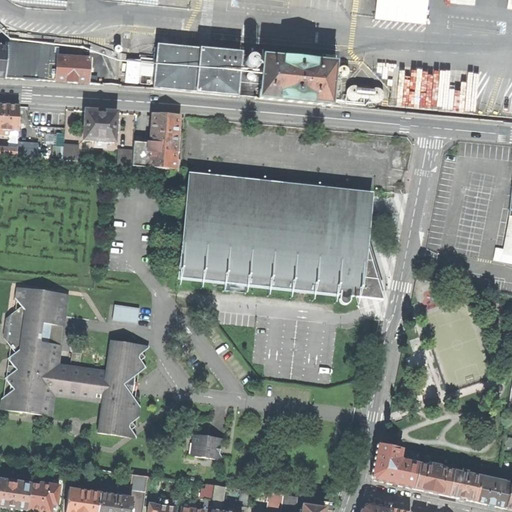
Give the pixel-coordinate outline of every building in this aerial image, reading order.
[(53,47),(7,45),(7,48),(5,79),(55,82),(56,57),(53,57),(53,47)] [(139,46),(139,57),(153,58),(153,47),(139,46)] [(156,47),(153,88),(196,93),(235,97),(239,55),(200,51),(156,47)] [(99,57),(83,55),(83,59),(91,60),(90,85),(99,85),(100,59),(99,57)] [(91,60),(83,59),(56,57),(55,82),(90,85),(91,60)] [(262,57),(258,100),(331,107),(332,100),(334,80),(335,64),(262,57)] [(138,62),(137,76),(152,77),(153,61),(139,60),(138,62)] [(126,61),(124,83),(137,84),(137,76),(138,62),(126,61)] [(341,68),(339,69),(338,71),(338,73),(338,74),(339,76),(340,77),(342,78),(344,78),(346,77),(347,75),(348,73),(347,71),(346,69),(345,68),(343,68),(341,68)] [(341,80),(334,80),(332,100),(340,101),(341,80)] [(349,88),(348,89),(346,91),(346,93),(345,95),(345,97),(346,99),(347,100),(349,102),(350,103),(353,103),(354,103),(357,103),(359,101),(360,99),(361,97),(361,96),(361,93),(360,91),(359,90),(357,88),(355,88),(353,87),(351,88),(349,88)] [(371,91),(370,91),(369,93),(368,95),(368,97),(368,99),(369,100),(370,102),(371,103),(373,104),(375,105),(377,105),(379,104),(381,103),(382,101),(383,99),(383,97),(383,95),(382,93),(381,92),(379,91),(378,90),(376,89),(374,90),(372,90),(371,91)] [(371,91),(359,90),(360,91),(361,93),(361,96),(361,97),(360,99),(369,100),(368,99),(368,97),(368,95),(369,93),(370,91),(371,91)] [(0,106),(0,131),(18,133),(19,108),(0,106)] [(116,114),(85,112),(83,142),(114,144),(116,114)] [(153,116),(151,143),(176,145),(178,118),(153,116)] [(151,144),(149,169),(174,171),(174,162),(176,145),(151,143),(151,144)] [(133,148),(133,151),(132,167),(149,169),(151,144),(147,144),(146,148),(133,148)] [(63,145),(62,161),(77,162),(78,146),(63,145)] [(0,156),(17,158),(17,150),(0,149),(0,156)] [(118,150),(116,166),(132,167),(133,151),(118,150)] [(190,177),(179,279),(340,296),(340,299),(344,305),(350,300),(351,297),(352,297),(384,301),(377,280),(362,278),(363,270),(364,261),(372,262),(361,225),(364,196),(190,177)] [(511,217),(511,218),(503,255),(511,256),(511,217)] [(2,398),(1,409),(27,412),(30,387),(109,398),(106,422),(99,421),(97,434),(123,437),(136,427),(127,416),(128,406),(135,401),(132,396),(133,391),(137,391),(137,383),(134,382),(135,377),(139,374),(134,367),(145,358),(137,345),(110,341),(108,353),(115,354),(113,373),(58,365),(68,296),(18,289),(16,300),(23,301),(20,320),(7,318),(5,339),(17,340),(9,399),(2,398)] [(137,323),(139,308),(115,304),(112,319),(137,323)] [(194,435),(191,456),(222,460),(222,457),(220,454),(221,446),(224,443),(225,439),(209,437),(194,435)] [(511,438),(505,437),(503,447),(511,448),(511,438)] [(401,462),(400,459),(402,450),(377,445),(370,481),(395,486),(413,490),(418,466),(401,462)] [(24,470),(32,471),(33,462),(26,461),(24,470)] [(429,494),(448,497),(453,473),(441,471),(442,468),(430,466),(430,468),(418,466),(413,490),(429,494)] [(481,479),(453,473),(448,497),(460,500),(476,503),(481,479)] [(129,490),(145,492),(147,477),(131,475),(129,490)] [(481,479),(476,503),(489,506),(505,509),(510,485),(481,479)] [(0,480),(0,507),(16,510),(26,511),(30,484),(0,480)] [(39,486),(30,484),(26,511),(33,511),(50,511),(51,510),(55,510),(59,487),(39,484),(39,486)] [(204,500),(212,501),(214,486),(206,485),(204,500)] [(225,488),(214,486),(212,501),(210,511),(222,511),(225,488)] [(96,511),(99,495),(69,490),(65,511),(96,511)] [(249,508),(252,492),(241,490),(239,507),(249,508)] [(281,511),(282,508),(283,496),(269,494),(267,503),(268,503),(267,511),(276,511),(281,511)] [(99,495),(96,511),(130,511),(132,499),(99,495)] [(283,496),(282,508),(295,510),(297,498),(283,496)] [(175,511),(176,508),(173,508),(173,504),(162,502),(161,506),(149,504),(147,511),(175,511)]
